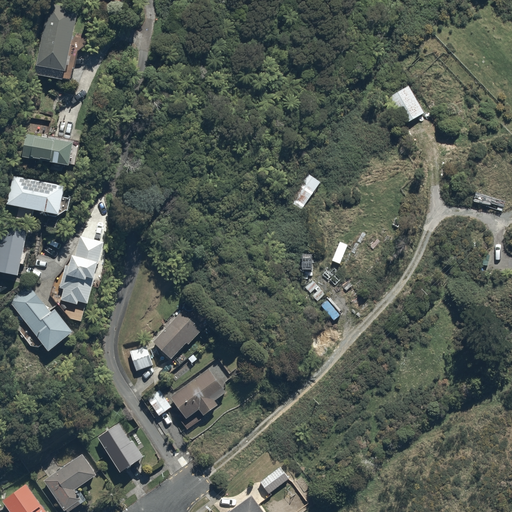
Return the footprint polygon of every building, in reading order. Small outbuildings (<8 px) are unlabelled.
[(84,2),(74,0),(47,0),(34,75),(70,81),(84,2)] [(427,112),(408,84),(384,100),(403,128),(427,112)] [(79,145),(25,135),(21,157),(75,167),(79,145)] [(302,209),(320,182),(305,172),(287,199),(302,209)] [(68,185),(10,174),(4,205),(61,217),(68,185)] [(29,230),(3,227),(0,247),(0,272),(23,276),(29,230)] [(108,241),(79,235),(72,267),(65,265),(60,289),(65,290),(63,302),(94,308),(108,241)] [(34,280),(9,300),(50,353),(76,333),(34,280)] [(191,303),(152,341),(172,361),(211,323),(191,303)] [(146,345),(130,351),(138,372),(154,366),(146,345)] [(208,370),(169,400),(174,406),(183,418),(180,420),(187,429),(221,403),(218,400),(226,393),(208,370)] [(157,384),(142,396),(159,418),(174,406),(169,400),(157,384)] [(122,421),(98,438),(123,473),(147,456),(122,421)] [(84,454),(46,481),(67,511),(68,511),(84,501),(76,489),(98,474),(84,454)] [(291,480),(280,466),(259,482),(270,496),(291,480)] [(50,511),(27,481),(2,500),(11,511),(50,511)] [(263,511),(253,497),(231,511),(263,511)]
